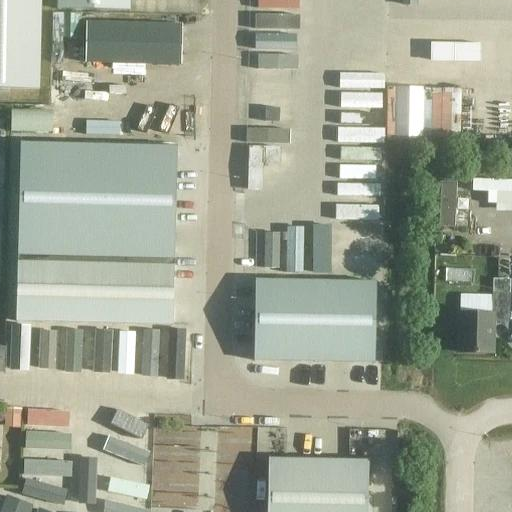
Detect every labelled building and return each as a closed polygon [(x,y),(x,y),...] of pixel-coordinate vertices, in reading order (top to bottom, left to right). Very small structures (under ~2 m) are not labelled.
[(40,0),(0,0),(0,90),(39,91),(40,0)] [(129,0),(56,0),(56,11),(129,13),(129,0)] [(162,10),(164,0),(138,0),(138,3),(162,10)] [(181,27),(86,25),(85,64),(181,67),(181,27)] [(50,126),(51,107),(10,106),(10,126),(50,126)] [(20,143),(16,322),(173,326),(177,147),(20,143)] [(376,283),(255,281),(253,361),(375,364),(376,283)] [(509,296),(492,295),(492,316),(459,315),(458,355),(492,355),(493,323),(509,324),(509,296)] [(95,328),(73,328),(73,324),(38,324),(37,366),(95,367),(95,328)] [(134,390),(184,389),(183,342),(168,342),(168,368),(134,368),(134,390)] [(22,424),(24,404),(8,403),(6,423),(22,424)] [(43,458),(58,459),(59,408),(44,408),(43,458)] [(82,454),(82,408),(68,408),(68,454),(82,454)] [(88,458),(104,458),(104,413),(88,413),(88,458)] [(26,425),(26,456),(39,456),(39,425),(26,425)] [(153,450),(153,433),(111,433),(110,449),(153,450)] [(112,454),(111,470),(152,471),(153,455),(112,454)] [(366,511),(368,463),(270,462),(268,511),(366,511)] [(42,466),(42,505),(57,505),(58,466),(42,466)] [(102,511),(103,466),(88,466),(87,511),(102,511)] [(37,467),(25,467),(25,496),(37,496),(37,467)] [(111,476),(111,491),(150,492),(151,477),(111,476)] [(150,511),(150,494),(110,494),(110,511),(150,511)]
